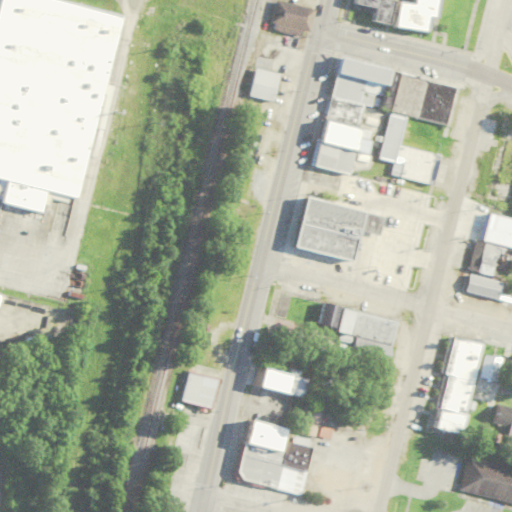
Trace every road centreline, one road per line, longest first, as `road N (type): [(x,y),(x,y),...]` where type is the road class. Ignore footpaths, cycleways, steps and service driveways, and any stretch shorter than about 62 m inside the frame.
road 1 (tertiary): [(376,511),(505,0)]
road 2 (secondary): [(198,511),(325,0)]
road 3 (residential): [(262,258),(511,323)]
road 4 (residential): [(511,82),(317,33)]
